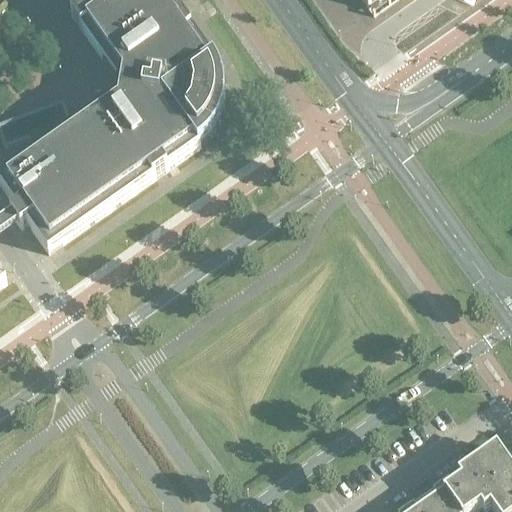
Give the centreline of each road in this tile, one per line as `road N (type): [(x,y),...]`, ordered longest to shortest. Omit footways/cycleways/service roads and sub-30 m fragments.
road 1 (secondary): [(511,51),(97,345)]
road 2 (secondary): [(246,511),(511,326)]
road 3 (unclassified): [(217,511),(97,345)]
road 4 (residential): [(357,511),(511,404)]
road 5 (unclassified): [(72,362),(176,511)]
road 6 (residential): [(0,237),(70,337)]
